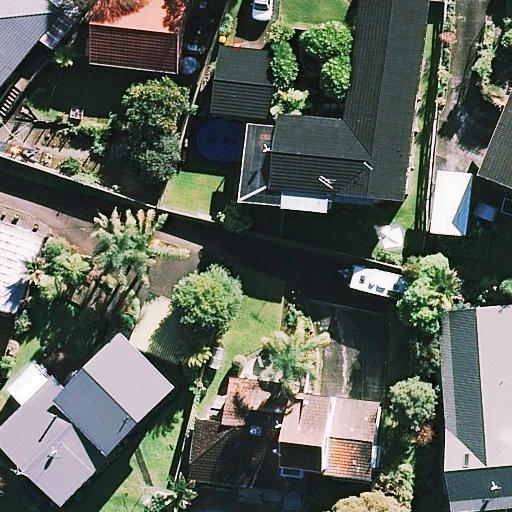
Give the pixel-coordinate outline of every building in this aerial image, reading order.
[(70,0),(0,0),(0,107),(50,45),(60,53),(79,30),(90,15),(70,0)] [(192,2),(165,0),(105,0),(99,74),(185,81),(192,2)] [(434,0),(365,0),(354,135),(259,127),(251,217),(338,224),(339,211),(416,218),(434,0)] [(280,58),(222,56),(219,121),(278,123),(280,58)] [(511,131),(491,192),(511,199),(511,131)] [(477,182),(443,179),(436,242),(471,245),(477,182)] [(46,244),(0,228),(0,313),(20,321),(46,244)] [(210,324),(157,299),(133,351),(187,375),(210,324)] [(511,511),(511,316),(445,322),(460,511),(511,511)] [(0,448),(0,449),(12,461),(3,470),(46,511),(61,511),(63,511),(64,511),(74,511),(184,400),(129,347),(75,403),(39,368),(13,395),(33,414),(0,448)] [(385,409),(233,389),(227,430),(203,427),(195,487),(290,499),(292,480),(374,491),(385,409)]
